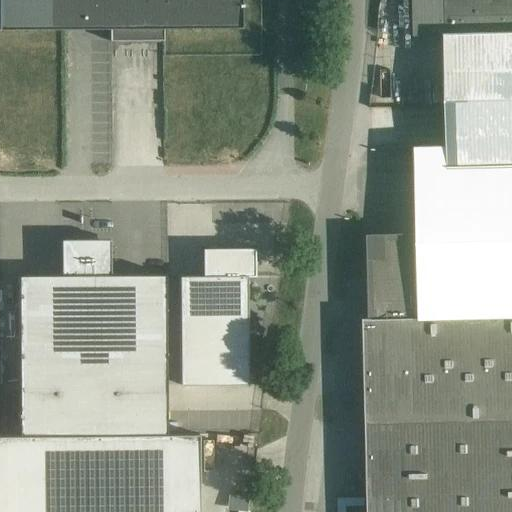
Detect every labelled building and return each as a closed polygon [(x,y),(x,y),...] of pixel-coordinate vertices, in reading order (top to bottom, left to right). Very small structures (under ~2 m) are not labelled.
[(0,0),(0,28),(110,29),(110,41),(163,41),(163,29),(242,27),(241,0),(0,0)] [(511,0),(412,0),(414,37),(445,36),(511,34),(511,0)] [(511,34),(445,36),(448,146),(416,147),(416,167),(511,164),(511,34)] [(368,511),(511,511),(511,164),(416,167),(418,236),(417,236),(386,237),(386,238),(371,238),(372,258),(371,258),(372,293),(372,319),(364,319),(368,511)] [(61,275),(18,275),(19,435),(167,434),(167,432),(166,275),(110,275),(110,240),(61,240),(61,275)] [(202,249),(202,276),(179,276),(180,385),(248,385),(247,277),(255,277),(254,249),(202,249)] [(181,435),(0,436),(0,511),(199,511),(199,435),(181,435)]
